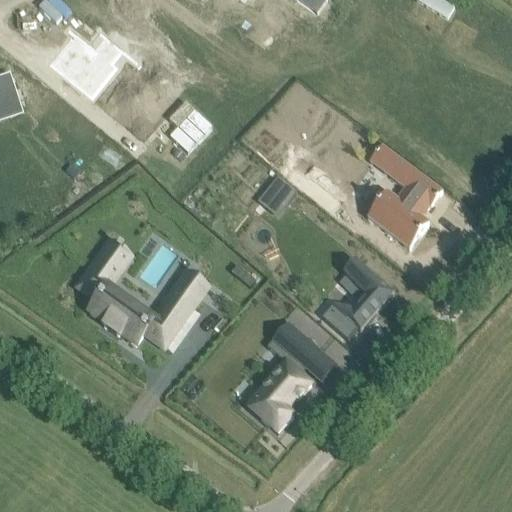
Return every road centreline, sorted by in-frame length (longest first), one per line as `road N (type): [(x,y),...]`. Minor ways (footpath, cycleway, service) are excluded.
road 1 (unclassified): [(280,511),(511,249)]
road 2 (unclassified): [(226,511),(0,352)]
